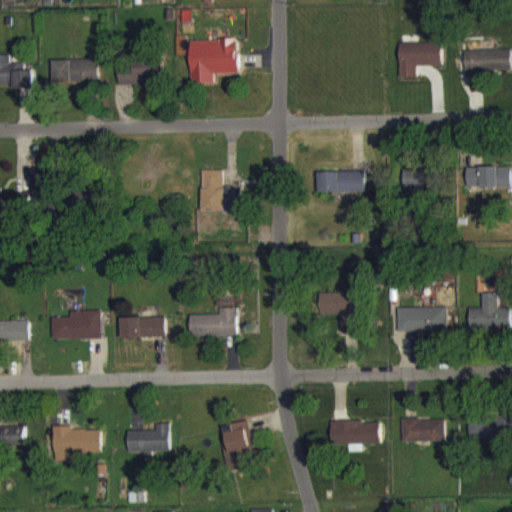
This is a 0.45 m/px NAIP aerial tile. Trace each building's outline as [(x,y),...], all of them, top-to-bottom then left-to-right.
[(192,93),(215,93),(214,85),(239,84),(238,49),(191,50),(192,93)] [(401,87),(418,87),(418,76),(444,76),(443,52),(400,53),(401,87)] [(511,59),(466,60),(466,87),(484,87),(484,81),(511,80),(511,59)] [(12,65),(0,65),(0,95),(13,95),(12,65)] [(100,91),(99,69),(54,70),(54,93),(100,91)] [(35,98),(35,80),(26,80),(26,72),(14,73),(15,99),(35,98)] [(120,72),(120,93),(163,95),(164,74),(120,72)] [(511,177),(466,176),(466,197),(511,198),(511,177)] [(407,198),(441,200),(441,180),(408,179),(407,198)] [(225,180),(203,180),(204,219),(233,218),(232,212),(242,211),(242,198),(225,198),(225,180)] [(366,181),(319,182),(320,203),(366,202),(366,181)] [(0,204),(0,224),(27,223),(26,203),(0,204)] [(320,303),(320,325),(341,325),(341,343),(359,343),(359,302),(320,303)] [(399,318),(399,342),(449,341),(449,317),(399,318)] [(192,346),(239,346),(239,318),(221,318),(222,324),(192,325),(192,346)] [(54,327),(54,349),(103,349),(103,320),(72,321),(72,327),(54,327)] [(167,327),(123,328),(123,348),(167,348),(167,327)] [(0,331),(0,351),(32,351),(31,331),(0,331)] [(511,448),(511,431),(511,426),(470,426),(470,447),(511,448)] [(404,452),(447,451),(446,429),(403,430),(404,452)] [(226,436),(231,459),(225,460),(230,481),(253,477),(250,466),(256,465),(249,431),(226,436)] [(382,454),(382,431),(333,432),(334,455),(382,454)] [(171,434),(158,434),(158,441),(129,441),(130,462),(172,461),(171,434)] [(27,437),(0,435),(0,454),(27,455),(27,437)] [(102,463),(102,440),(74,440),(74,436),(56,436),(56,471),(75,471),(74,463),(102,463)]
